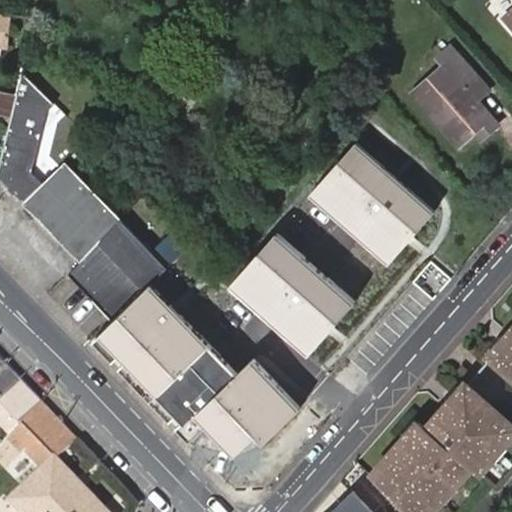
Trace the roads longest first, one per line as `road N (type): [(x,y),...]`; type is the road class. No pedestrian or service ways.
road 1 (residential): [(286,511),(511,259)]
road 2 (primary): [(72,370),(210,511)]
